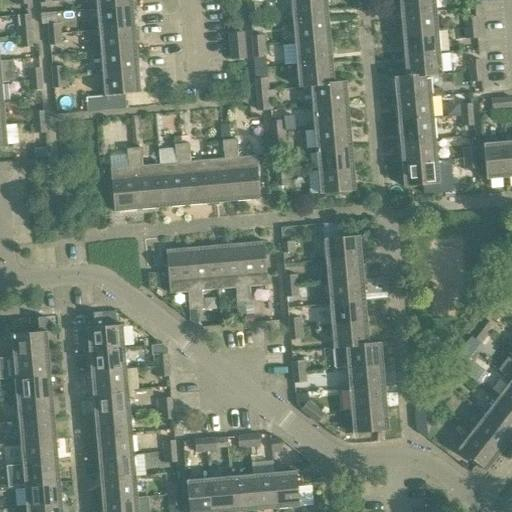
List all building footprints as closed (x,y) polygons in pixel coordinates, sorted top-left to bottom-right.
[(132,0),(96,0),(97,9),(133,6),(132,0)] [(327,0),(290,0),(293,22),(329,19),(327,0)] [(435,0),(399,0),(401,13),(437,10),(435,0)] [(261,2),(249,3),(250,14),(262,13),(261,2)] [(133,6),(97,9),(99,30),(135,27),(133,6)] [(437,10),(401,13),(402,34),(438,31),(437,10)] [(476,17),(464,18),(465,29),(477,28),(476,17)] [(329,19),(293,22),(295,43),(331,40),(329,19)] [(61,23),(48,24),(49,34),(62,33),(61,23)] [(31,25),(19,26),(20,37),(31,36),(31,25)] [(135,27),(99,30),(101,52),(137,49),(135,27)] [(477,28),(465,29),(466,40),(478,39),(477,28)] [(438,31),(402,34),(404,56),(440,53),(438,31)] [(62,33),(49,34),(50,45),(62,44),(62,33)] [(244,34),(229,35),(232,59),(246,58),(244,34)] [(264,35),(252,37),(253,47),(265,46),(264,35)] [(31,36),(20,37),(21,48),(32,47),(31,36)] [(75,36),(75,49),(97,48),(96,36),(75,36)] [(331,40),(295,43),(297,65),(333,61),(331,40)] [(265,46),(253,47),(255,68),(267,67),(265,46)] [(137,49),(101,52),(103,73),(139,70),(137,49)] [(404,56),(406,76),(406,77),(430,75),(430,76),(442,75),(440,53),(404,56)] [(480,60),(468,61),(468,72),(480,71),(480,60)] [(333,61),(297,65),(299,88),(311,87),(311,85),(335,83),(335,82),(333,61)] [(64,66),(52,67),(53,78),(65,77),(64,66)] [(40,68),(28,69),(29,80),(41,79),(40,68)] [(139,70),(103,73),(105,96),(124,94),(141,93),(139,70)] [(480,71),(468,72),(469,82),(481,81),(480,71)] [(406,76),(394,77),(396,99),(432,96),(430,76),(430,75),(406,77),(406,76)] [(65,77),(53,78),(54,88),(66,87),(65,77)] [(41,79),(29,80),(30,90),(42,89),(41,79)] [(268,79),(256,80),(257,90),(269,89),(268,79)] [(311,85),(311,87),(313,107),(349,103),(347,81),(335,82),(335,83),(311,85)] [(269,89),(257,90),(258,101),(270,100),(269,89)] [(105,96),(86,98),(87,112),(125,109),(124,94),(105,96)] [(432,96),(396,99),(398,120),(434,117),(432,96)] [(511,98),(502,99),(503,111),(511,110),(511,98)] [(502,99),(491,100),(492,112),(503,111),(502,99)] [(349,103),(313,107),(314,128),(351,125),(349,103)] [(471,103),(459,104),(460,115),(472,114),(471,103)] [(44,111),(32,112),(33,123),(45,122),(44,111)] [(472,114),(460,115),(461,126),(474,125),(472,114)] [(434,117),(398,120),(400,142),(435,139),(434,117)] [(284,120),(272,121),(273,132),(285,131),(284,120)] [(45,122),(33,123),(34,133),(46,132),(45,122)] [(6,125),(0,125),(0,148),(8,147),(6,125)] [(351,125),(314,128),(316,149),(353,146),(351,125)] [(285,131),(273,132),(274,143),(286,141),(285,131)] [(435,139),(400,142),(402,164),(437,161),(435,139)] [(225,159),(208,160),(212,204),(236,202),(230,140),(223,141),(225,159)] [(238,140),(230,140),(236,202),(261,199),(257,156),(239,157),(238,140)] [(505,142),(483,144),(486,180),(509,178),(505,142)] [(190,144),(182,145),(188,206),(212,204),(208,160),(191,162),(190,144)] [(188,206),(182,145),(175,145),(175,151),(159,153),(160,164),(164,208),(188,206)] [(353,146),(316,149),(318,171),(355,168),(353,146)] [(475,147),(463,148),(464,158),(476,157),(475,147)] [(142,148),(134,149),(140,210),(164,208),(160,164),(143,166),(142,148)] [(33,150),(34,159),(48,158),(47,149),(36,150),(33,150)] [(129,167),(112,169),(116,213),(140,210),(134,149),(128,150),(129,167)] [(476,157),(464,158),(465,169),(477,168),(476,157)] [(437,161),(402,164),(403,186),(439,183),(437,161)] [(288,163),(276,164),(277,175),(289,174),(288,163)] [(355,168),(318,171),(320,194),(357,190),(355,168)] [(289,174),(277,175),(278,185),(290,184),(289,174)] [(360,236),(323,239),(325,262),(362,258),(360,236)] [(264,242),(239,244),(244,306),(251,305),(250,287),(267,286),(264,242)] [(294,242),(282,243),(283,253),(295,252),(294,242)] [(239,244),(215,246),(219,290),(235,289),(237,306),(244,306),(239,244)] [(215,246),(191,248),(196,310),(204,309),(203,291),(219,290),(215,246)] [(191,248),(166,250),(170,294),(187,292),(189,310),(196,310),(191,248)] [(362,258),(325,262),(327,284),(364,280),(362,258)] [(297,275),(285,276),(286,287),(298,286),(297,275)] [(364,280),(327,284),(329,305),(366,302),(364,280)] [(298,286),(286,287),(287,298),(299,297),(298,286)] [(511,298),(505,293),(499,302),(508,309),(511,304),(511,298)] [(366,302),(329,305),(331,327),(368,323),(366,302)] [(196,310),(189,310),(190,320),(197,326),(196,310)] [(102,312),(86,314),(89,350),(125,347),(123,324),(103,326),(102,312)] [(30,318),(31,333),(11,334),(13,357),(49,354),(46,317),(30,318)] [(301,318),(289,319),(290,330),(302,329),(301,318)] [(485,319),(479,328),(488,335),(495,327),(485,319)] [(331,327),(333,347),(370,344),(370,342),(368,323),(331,327)] [(479,328),(472,336),(482,344),(488,335),(479,328)] [(302,329),(290,330),(291,341),(303,340),(302,329)] [(381,341),(370,342),(370,344),(333,347),(335,368),(347,367),(383,364),(381,341)] [(125,347),(89,350),(91,372),(127,369),(125,347)] [(49,354),(13,357),(15,378),(51,375),(49,354)] [(459,354),(453,362),(462,369),(469,361),(459,354)] [(168,355),(156,356),(157,366),(168,365),(168,355)] [(305,361),(293,362),(294,373),(305,372),(305,361)] [(453,362),(446,371),(456,378),(462,369),(453,362)] [(383,364),(347,367),(349,389),(385,386),(383,364)] [(168,365),(157,366),(157,377),(169,376),(168,365)] [(127,369),(91,372),(93,393),(142,389),(141,368),(127,369)] [(305,372),(294,373),(294,384),(306,383),(305,372)] [(51,375),(15,378),(17,400),(53,397),(51,375)] [(511,379),(498,396),(511,407),(511,379)] [(385,386),(349,389),(351,411),(387,407),(385,386)] [(433,388),(426,396),(436,404),(442,395),(433,388)] [(142,389),(93,393),(94,415),(131,412),(147,411),(145,391),(143,391),(142,389)] [(426,396),(420,405),(429,412),(436,404),(426,396)] [(511,407),(498,396),(485,414),(511,434),(511,407)] [(53,397),(17,400),(18,422),(55,419),(53,397)] [(171,398),(159,399),(160,409),(172,408),(171,398)] [(309,400),(301,409),(309,416),(317,406),(309,400)] [(317,406),(309,416),(318,422),(325,413),(317,406)] [(387,407),(351,411),(352,433),(389,430),(387,407)] [(172,408),(160,409),(161,420),(173,419),(172,408)] [(131,412),(94,415),(96,436),(132,433),(131,412)] [(511,434),(485,414),(472,431),(500,453),(511,437),(511,434)] [(55,419),(18,422),(20,443),(57,440),(55,419)] [(472,431),(458,449),(487,471),(500,453),(472,431)] [(132,433),(96,436),(98,458),(134,455),(132,433)] [(259,435),(248,436),(249,448),(260,447),(259,435)] [(248,436),(238,437),(239,449),(249,448),(248,436)] [(216,439),(205,440),(206,452),(217,451),(216,439)] [(281,439),(271,440),(272,452),(282,451),(281,439)] [(57,440),(20,443),(22,465),(59,462),(57,440)] [(205,440),(195,440),(196,453),(206,452),(205,440)] [(175,441),(163,442),(164,452),(176,451),(175,441)] [(176,451),(164,452),(165,463),(177,462),(176,451)] [(134,455),(98,458),(100,479),(136,476),(134,455)] [(59,462),(22,465),(7,466),(9,488),(24,486),(60,483),(59,462)] [(296,471),(273,473),(276,509),(299,507),(296,471)] [(273,473),(252,475),(255,511),(276,509),(273,473)] [(252,475),(230,477),(233,511),(243,511),(255,511),(252,475)] [(136,476),(100,479),(102,501),(138,498),(136,476)] [(233,511),(230,477),(209,479),(211,511),(233,511)] [(211,511),(209,479),(186,480),(189,511),(211,511)] [(60,483),(24,486),(26,508),(62,505),(60,483)] [(179,484),(167,485),(168,495),(179,494),(179,484)] [(179,494),(168,495),(169,506),(180,505),(179,494)] [(139,511),(138,498),(102,501),(102,511),(139,511)]
